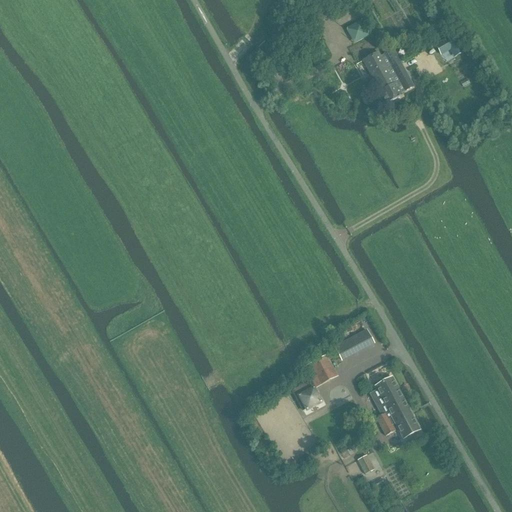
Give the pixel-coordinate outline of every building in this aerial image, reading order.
[(325,3),(297,16),(304,31),(322,23),(316,11),(322,8),(327,20),(332,18),(325,3)] [(378,54),(362,62),(375,84),(403,69),(392,50),(384,55),(385,57),(381,59),(378,54)] [(403,69),(375,84),(381,97),(378,99),(382,106),(385,104),(386,106),(402,97),(400,94),(404,92),(405,92),(413,88),(403,69)] [(367,329),(358,334),(365,349),(375,344),(367,329)] [(340,343),(333,347),(341,361),(347,358),(340,343)] [(326,357),(304,369),(315,390),(338,378),(326,357)] [(376,391),(369,395),(381,417),(376,420),(385,437),(395,432),(391,425),(394,424),(402,440),(419,431),(391,379),(375,388),(376,391)] [(308,383),(291,392),(302,412),(304,411),(305,413),(323,404),(314,387),(311,388),(308,383)] [(341,455),(349,451),(352,452),(355,450),(356,447),(355,444),(351,443),(349,445),(348,448),(340,452),(341,455)] [(367,457),(357,462),(365,476),(374,471),(367,457)] [(303,459),(299,462),(302,468),(307,464),(303,459)]
